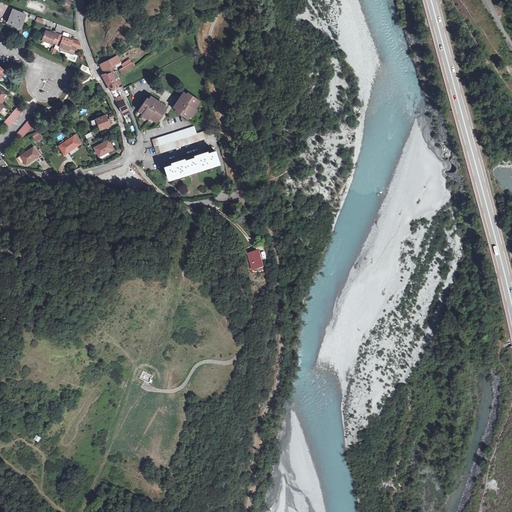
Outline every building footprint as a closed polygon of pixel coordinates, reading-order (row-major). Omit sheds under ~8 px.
[(72,2),(68,0),(64,0),(62,5),(68,8),(72,2)] [(22,26),(26,15),(13,10),(8,22),(17,26),(18,25),(22,26)] [(56,33),(55,35),(46,31),(42,41),(52,45),(52,43),(60,46),(60,48),(68,51),(67,53),(73,55),(76,48),(71,47),(73,41),(64,38),(65,37),(56,33)] [(101,65),(103,71),(110,68),(111,71),(116,69),(115,65),(120,63),(118,57),(101,65)] [(132,64),(121,71),(123,74),(134,68),(132,64)] [(103,75),(107,83),(115,80),(119,78),(116,72),(112,73),(107,75),(106,74),(105,74),(103,75)] [(107,83),(115,99),(121,96),(117,88),(119,88),(115,80),(107,83)] [(188,94),(187,96),(184,94),(175,107),(178,109),(177,111),(179,112),(178,113),(188,119),(191,114),(192,115),(196,109),(195,108),(200,101),(191,95),(190,96),(188,94)] [(121,96),(115,99),(122,113),(124,117),(130,115),(128,110),(121,96)] [(148,99),(147,101),(146,101),(141,110),(145,113),(144,114),(150,118),(151,117),(158,122),(164,113),(165,110),(164,109),(166,107),(152,97),(150,100),(148,99)] [(8,129),(21,113),(16,109),(3,124),(8,129)] [(102,118),(97,120),(101,130),(110,127),(109,123),(108,119),(106,116),(102,118)] [(35,125),(29,120),(16,135),(21,140),(35,125)] [(162,142),(163,145),(197,134),(195,127),(161,138),(162,142)] [(163,145),(155,148),(157,155),(219,136),(217,128),(197,134),(163,145)] [(37,130),(31,135),(36,142),(43,137),(37,130)] [(79,144),(74,135),(58,146),(64,154),(79,144)] [(47,139),(40,143),(45,150),(52,146),(47,139)] [(114,149),(109,140),(94,148),(100,157),(114,149)] [(41,155),(35,146),(20,157),(24,162),(26,161),(28,164),(41,155)] [(172,164),(173,166),(166,168),(169,179),(176,177),(177,178),(185,175),(185,174),(203,168),(204,169),(212,166),(211,166),(219,163),(216,152),(208,155),(208,153),(200,155),(200,157),(181,163),(181,161),(172,164)] [(206,216),(215,221),(218,216),(209,210),(206,216)] [(263,266),(258,253),(250,255),(254,269),(263,266)] [(36,435),(33,439),(39,443),(42,438),(36,435)]
